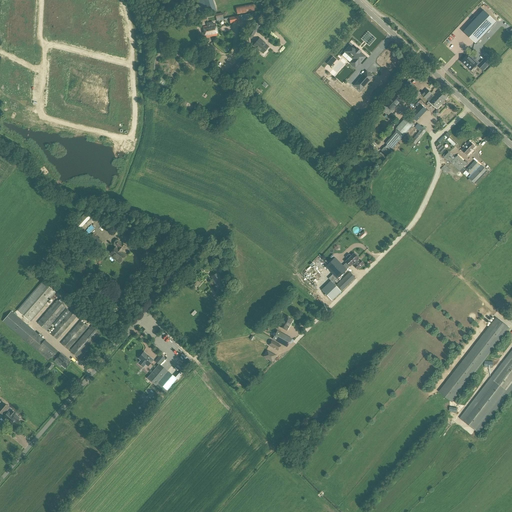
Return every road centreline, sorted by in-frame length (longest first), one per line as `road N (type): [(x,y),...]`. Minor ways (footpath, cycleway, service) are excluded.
road 1 (unclassified): [(0,481),(206,235)]
road 2 (track): [(287,350),(407,230),(438,171),(433,141),(470,107)]
road 3 (residential): [(42,71),(41,116),(131,139),(130,63)]
road 4 (secondary): [(511,146),(356,0)]
road 5 (track): [(233,426),(197,361),(146,309)]
